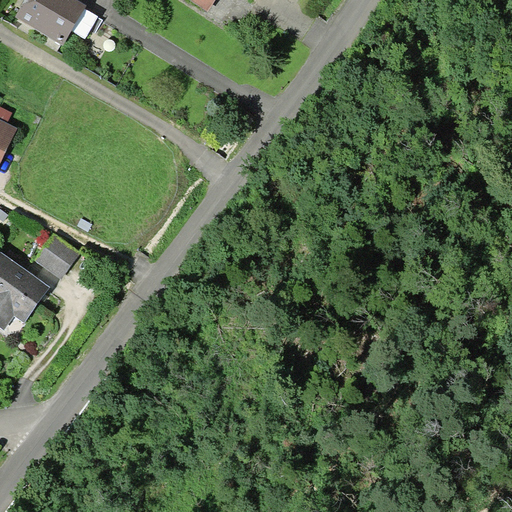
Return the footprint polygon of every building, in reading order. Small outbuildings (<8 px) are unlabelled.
[(33,32),(50,4),(43,0),(31,0),(17,23),(33,32)] [(51,0),(50,4),(33,32),(61,49),(67,38),(71,32),(79,17),(81,14),(57,0),(51,0)] [(170,0),(202,22),(216,0),(170,0)] [(95,26),(79,17),(71,32),(86,41),(95,26)] [(82,253),(57,236),(40,260),(65,277),(82,253)] [(50,289),(0,252),(0,325),(5,329),(16,313),(19,312),(23,312),(25,313),(28,315),(30,315),(32,314),(34,312),(50,289)]
